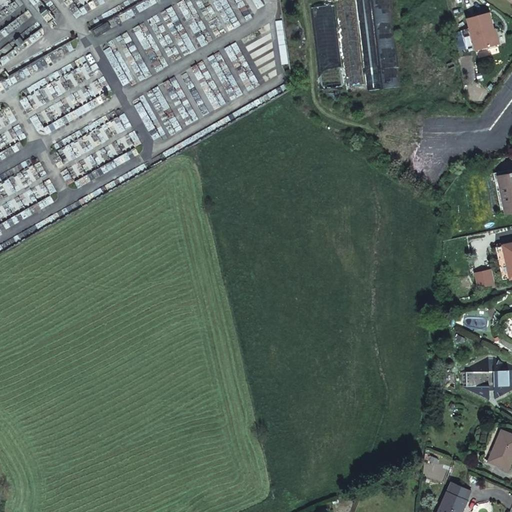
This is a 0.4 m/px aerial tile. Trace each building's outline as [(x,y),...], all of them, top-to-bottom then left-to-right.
[(495,46),(486,15),(465,21),(467,30),(459,33),(462,43),(470,41),(473,52),(495,46)] [(473,52),(470,41),(462,43),(465,55),(473,53),(473,52)] [(511,172),(498,176),(506,213),(511,211),(511,172)] [(511,389),(511,366),(493,358),(487,359),(461,373),(466,373),(466,387),(462,387),(489,398),(496,399),(511,389)] [(481,459),(508,470),(511,460),(511,435),(503,431),(493,453),(485,449),(481,459)] [(461,511),(471,492),(452,483),(438,511),(461,511)]
